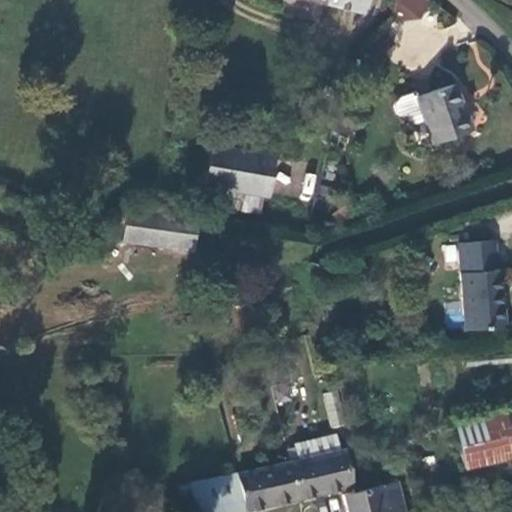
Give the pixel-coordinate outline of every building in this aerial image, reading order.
[(362,0),(318,0),(359,13),(362,0)] [(392,0),(389,7),(415,24),(430,0),(392,0)] [(413,96),(410,89),(386,99),(393,118),(403,115),(406,125),(421,120),(427,142),(467,128),(462,113),(458,115),(448,83),(413,96)] [(264,192),(268,153),(205,143),(198,181),(264,192)] [(313,200),(316,174),(303,172),(300,198),(313,200)] [(181,248),(187,213),(145,207),(116,203),(111,238),(181,248)] [(489,238),(456,241),(459,328),(498,326),(496,270),(490,270),(489,238)] [(323,394),(329,428),(344,425),(338,391),(323,394)] [(497,419),(451,428),(458,468),(504,458),(497,419)] [(330,432),(315,435),(319,452),(333,449),(330,432)] [(290,459),(281,461),(289,498),(348,486),(340,447),(333,449),(319,452),(315,435),(285,442),(290,459)] [(281,461),(230,472),(197,479),(202,499),(237,490),(241,509),(289,498),(281,461)] [(399,511),(393,481),(358,490),(338,495),(341,511),(399,511)]
